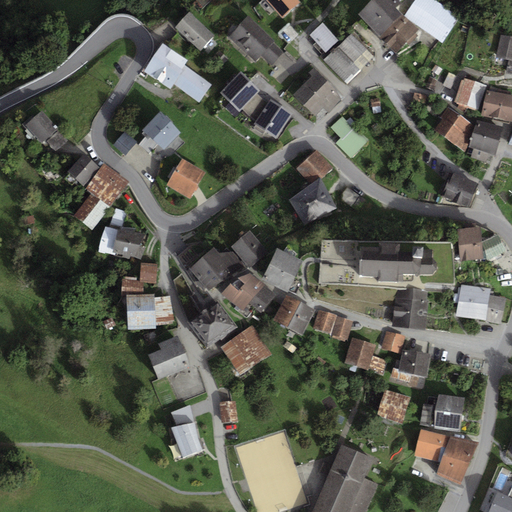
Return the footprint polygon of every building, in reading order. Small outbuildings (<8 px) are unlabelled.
[(294,0),(270,0),(283,14),(296,2),(294,0)] [(398,0),(372,0),(358,15),(379,38),(402,14),(396,8),(401,2),(399,1),(398,0)] [(460,18),(434,0),(415,0),(405,15),(443,42),(460,18)] [(189,12),(175,27),(201,50),(214,36),(189,12)] [(402,14),(379,38),(396,54),(406,43),(409,44),(418,35),(415,33),(419,29),(402,14)] [(250,19),(231,39),(257,64),(264,57),(274,67),(284,56),(275,48),(277,45),(250,19)] [(323,23),(309,35),(316,42),(313,45),(322,55),(325,52),(326,53),(339,41),(323,23)] [(351,34),(325,60),(348,82),(368,61),(362,55),(367,49),(351,34)] [(511,36),(501,34),(496,57),(509,60),(507,73),(511,74),(511,36)] [(184,57),(163,42),(143,71),(169,89),(170,87),(180,94),(183,90),(200,102),(211,86),(194,74),(200,64),(185,55),(184,57)] [(228,59),(219,51),(210,61),(220,69),(228,59)] [(312,77),(294,95),(314,115),(322,107),(328,112),(342,98),(314,68),(309,73),(312,77)] [(241,72),(220,93),(239,112),(242,109),(256,94),(260,90),(241,72)] [(486,86),(464,78),(456,103),(459,104),(457,108),(465,113),(467,107),(479,111),(486,86)] [(497,92),(486,90),(481,116),(511,121),(511,95),(511,92),(498,89),(497,92)] [(424,94),(415,93),(414,100),(423,101),(424,94)] [(256,120),(267,103),(256,94),(242,109),(256,120)] [(379,98),(370,100),(372,107),(381,106),(379,98)] [(293,115),(270,99),(267,103),(256,120),(254,124),(276,139),(293,115)] [(474,126),(447,107),(440,117),(442,119),(435,130),(465,152),(474,126)] [(42,111),(26,126),(42,144),(46,140),(57,151),(69,141),(42,111)] [(160,112),(143,130),(147,134),(138,145),(150,154),(157,144),(164,150),(181,132),(160,112)] [(353,127),(342,117),(331,128),(341,138),(336,143),(350,158),(368,140),(354,126),(353,127)] [(504,128),(477,120),(469,147),(473,149),(470,157),(486,162),(489,153),(496,155),(504,128)] [(124,132),(113,145),(126,155),(137,142),(124,132)] [(317,152),(299,169),(313,183),(331,167),(317,152)] [(99,167),(83,154),(68,172),(86,189),(93,179),(91,178),(99,167)] [(182,159),(167,186),(190,199),(206,172),(182,159)] [(93,179),(86,189),(111,207),(129,182),(104,164),(93,179)] [(478,183),(453,173),(443,197),(468,207),(478,183)] [(320,180),(292,200),(304,223),(335,207),(320,180)] [(364,201),(347,189),(344,194),(343,200),(357,210),(364,201)] [(109,208),(90,194),(74,216),(92,230),(109,208)] [(121,230),(126,211),(115,208),(109,227),(106,226),(98,252),(104,254),(105,252),(115,255),(115,254),(112,253),(119,230),(121,230)] [(121,230),(119,230),(112,253),(115,254),(141,261),(146,248),(139,246),(146,233),(135,232),(136,228),(123,227),(122,230),(121,230)] [(479,228),(459,230),(462,260),(482,258),(480,244),(479,228)] [(250,233),(234,247),(250,265),(266,251),(250,233)] [(498,236),(480,244),(482,258),(487,257),(505,248),(498,236)] [(379,247),(361,247),(360,276),(378,277),(378,281),(403,282),(403,274),(432,275),(437,270),(437,263),(432,258),(432,249),(424,249),(424,247),(413,247),(413,252),(398,251),(398,243),(379,243),(379,247)] [(303,261),(278,248),(263,278),(296,294),(302,282),(295,278),(303,261)] [(214,251),(192,269),(210,290),(240,265),(230,253),(218,255),(214,251)] [(158,264),(141,263),(140,281),(140,282),(144,283),(156,284),(158,264)] [(231,284),(222,294),(239,308),(238,311),(247,319),(254,307),(261,312),(276,295),(265,286),(265,285),(250,273),(238,278),(231,284)] [(125,279),(122,279),(121,293),(143,293),(144,283),(140,282),(140,281),(137,280),(137,278),(125,277),(125,279)] [(489,290),(463,286),(458,315),(484,319),(488,296),(489,290)] [(426,294),(398,291),(395,324),(423,327),(426,294)] [(154,294),(126,295),(128,330),(156,328),(156,326),(154,298),(154,294)] [(170,296),(154,298),(156,326),(175,324),(170,296)] [(315,310),(286,296),(274,321),(302,335),(315,310)] [(505,299),(488,296),(484,319),(501,322),(505,299)] [(218,300),(188,321),(207,348),(237,327),(218,300)] [(336,316),(319,311),(313,329),(330,334),(336,316)] [(353,321),(337,316),(331,335),(347,340),(353,321)] [(112,318),(103,322),(107,330),(115,326),(112,318)] [(252,326),(220,347),(239,375),(271,354),(252,326)] [(155,331),(143,335),(146,343),(158,339),(155,331)] [(405,336),(386,331),(381,348),(400,353),(405,336)] [(161,349),(148,355),(158,379),(190,366),(178,336),(159,343),(161,349)] [(376,345),(352,338),(344,362),(368,370),(373,356),(376,345)] [(297,348),(287,341),(283,346),(293,354),(297,348)] [(431,354),(403,350),(400,360),(396,359),(391,378),(408,382),(408,385),(424,389),(426,377),(427,377),(431,354)] [(375,372),(379,358),(373,356),(368,370),(375,372)] [(326,362),(318,357),(315,363),(323,367),(326,362)] [(387,361),(379,358),(375,372),(382,375),(387,361)] [(411,398),(385,389),(376,415),(402,424),(411,398)] [(465,397),(439,394),(437,406),(424,404),(421,425),(434,426),(434,428),(460,432),(465,397)] [(236,401),(220,403),(222,423),(238,421),(236,401)] [(176,426),(194,422),(190,405),(171,412),(176,426)] [(176,426),(171,428),(183,457),(202,451),(195,422),(194,422),(176,426)] [(451,436),(421,430),(414,456),(440,463),(451,436)] [(479,442),(451,436),(440,463),(436,475),(460,485),(479,442)] [(374,459),(342,446),(333,466),(329,476),(313,511),(365,511),(378,484),(365,479),(374,459)] [(329,476),(333,466),(324,462),(319,472),(329,476)] [(497,493),(493,492),(485,511),(511,511),(511,487),(508,496),(498,492),(497,493)]
